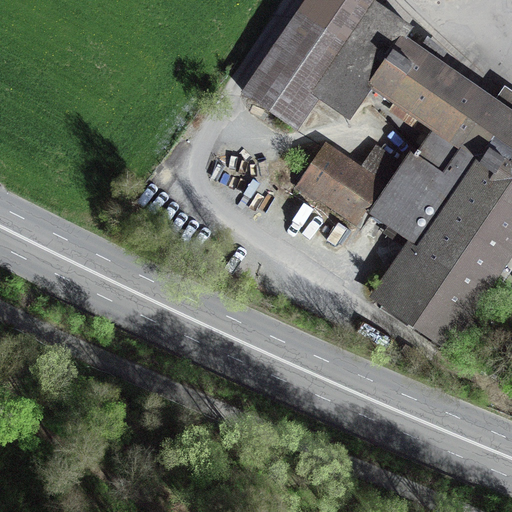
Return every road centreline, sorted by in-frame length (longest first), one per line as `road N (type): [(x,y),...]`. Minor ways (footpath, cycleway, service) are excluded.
road 1 (secondary): [(0,229),(511,459)]
road 2 (unclassified): [(462,511),(60,343),(0,310)]
road 3 (track): [(0,401),(170,511)]
